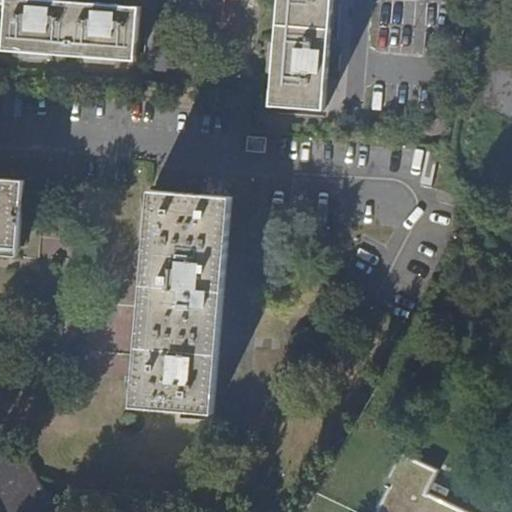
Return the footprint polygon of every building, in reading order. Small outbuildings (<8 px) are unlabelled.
[(77,0),(0,0),(0,1),(10,2),(7,47),(138,58),(142,5),(122,4),(99,2),(77,0)] [(281,0),(273,104),(326,109),(329,72),(331,48),(335,0),(281,0)] [(343,50),(331,48),(329,72),(341,73),(343,50)] [(269,153),(270,137),(247,135),(246,152),(269,153)] [(0,244),(20,247),(26,178),(0,175),(0,244)] [(233,196),(156,190),(139,405),(217,411),(233,196)] [(323,362),(325,333),(298,331),(296,359),(323,362)] [(468,511),(446,501),(428,493),(433,481),(438,469),(400,452),(385,485),(387,486),(375,511),(468,511)] [(0,469),(3,469),(37,476),(38,476),(29,458),(0,453),(0,469)] [(0,511),(56,511),(37,476),(3,469),(0,469),(0,511)] [(428,493),(446,501),(451,490),(433,481),(428,493)]
